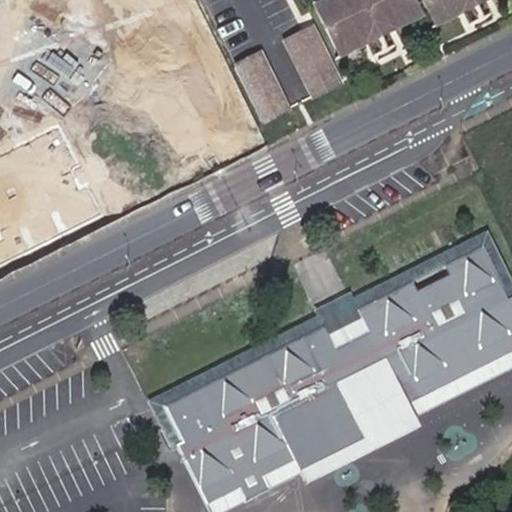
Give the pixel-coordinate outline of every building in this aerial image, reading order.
[(399,39),(382,0),(335,0),(295,17),(320,74),(399,39)] [(499,19),(490,0),(396,0),(420,54),(499,19)] [(319,102),(300,60),(277,70),(296,112),(319,102)] [(273,122),(254,80),(231,90),(250,132),(273,122)] [(166,441),(173,438),(177,435),(160,402),(316,322),(322,334),(353,318),(347,307),(472,243),(498,294),(505,291),(509,289),(477,227),(342,296),(338,289),(307,305),(311,311),(143,397),(166,441)] [(358,433),(330,377),(379,352),(402,397),(511,340),(511,305),(505,291),(498,294),(472,243),(347,307),(353,318),(322,334),(316,322),(160,402),(177,435),(173,438),(202,496),(233,480),(240,493),(262,482),(256,468),(287,452),(294,466),(358,433)] [(511,340),(402,397),(379,352),(330,377),(358,433),(511,354),(511,340)] [(299,477),(364,444),(358,433),(294,466),(299,477)] [(256,468),(262,482),(294,466),(287,452),(256,468)] [(202,496),(209,509),(240,493),(233,480),(202,496)]
